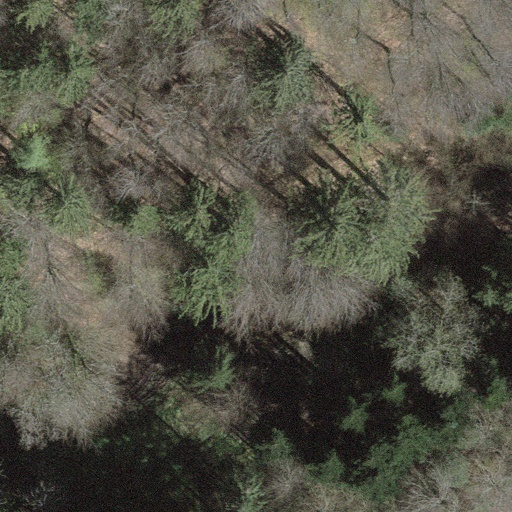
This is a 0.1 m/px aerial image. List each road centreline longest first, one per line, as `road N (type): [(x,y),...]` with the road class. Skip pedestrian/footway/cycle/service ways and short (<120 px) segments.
road 1 (track): [(164,301),(304,287),(511,236)]
road 2 (track): [(239,0),(80,89),(0,121)]
road 3 (track): [(164,301),(102,404),(0,443)]
road 4 (track): [(164,301),(0,296)]
